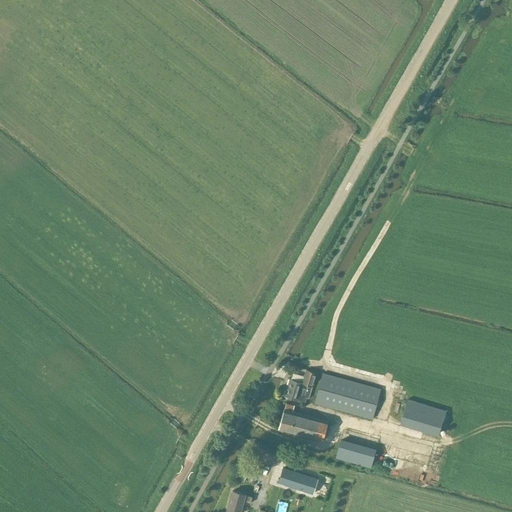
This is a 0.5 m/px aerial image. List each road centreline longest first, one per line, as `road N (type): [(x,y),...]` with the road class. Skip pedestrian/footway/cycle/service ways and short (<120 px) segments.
road 1 (unclassified): [(189,511),(483,0)]
road 2 (tertiary): [(160,511),(452,0)]
